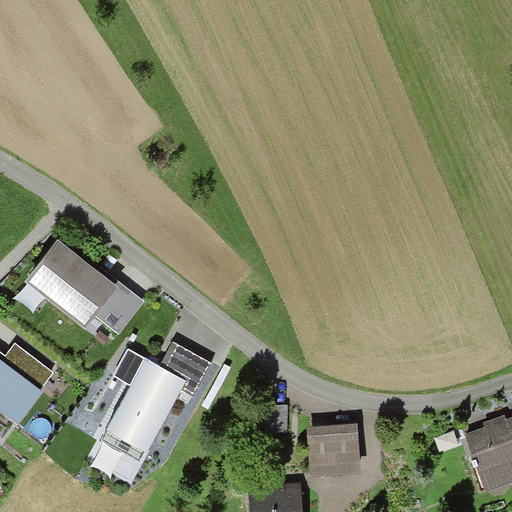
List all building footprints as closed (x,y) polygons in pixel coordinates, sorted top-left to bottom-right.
[(107,268),(58,230),(26,271),(85,318),(93,308),(118,277),(107,268)] [(145,298),(118,277),(93,308),(119,330),(145,298)] [(212,359),(174,338),(160,361),(129,344),(115,369),(131,378),(107,421),(148,444),(181,385),(194,392),(212,359)] [(0,346),(0,406),(18,420),(43,386),(40,384),(53,368),(16,339),(5,351),(0,346)] [(511,475),(511,412),(496,419),(466,430),(486,485),(511,475)] [(311,469),(361,465),(358,418),(308,421),(311,469)] [(303,511),(301,478),(275,480),(249,482),(250,511),(303,511)]
